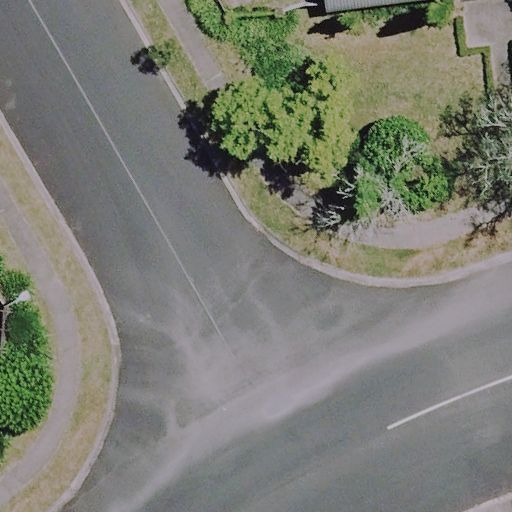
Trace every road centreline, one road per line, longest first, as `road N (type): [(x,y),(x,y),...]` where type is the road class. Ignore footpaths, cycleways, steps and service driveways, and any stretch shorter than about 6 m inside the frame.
road 1 (residential): [(308,466),(25,0)]
road 2 (residential): [(308,466),(511,375)]
